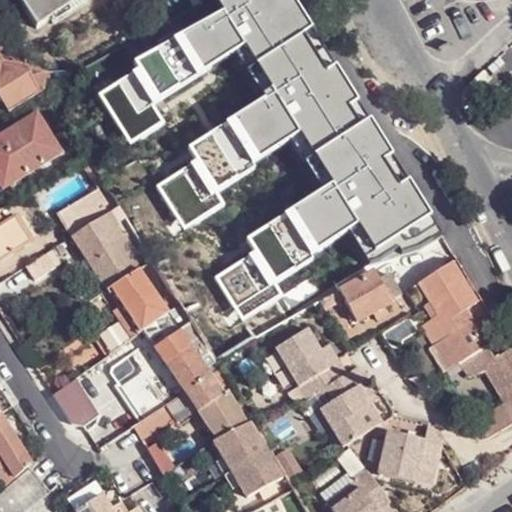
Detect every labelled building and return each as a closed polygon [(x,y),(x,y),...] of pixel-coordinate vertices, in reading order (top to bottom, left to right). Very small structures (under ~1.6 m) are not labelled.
[(17,0),(35,28),(49,19),(79,0),(17,0)] [(79,0),(49,19),(53,24),(85,5),(81,0),(79,0)] [(165,120),(199,101),(184,76),(191,72),(187,67),(182,58),(179,52),(173,44),(134,66),(165,120)] [(47,74),(0,63),(0,99),(8,112),(39,91),(47,74)] [(191,72),(205,98),(209,95),(192,64),(187,67),(191,72)] [(205,98),(191,72),(184,76),(199,101),(205,98)] [(258,122),(262,129),(230,146),(242,169),(265,158),(271,172),(331,142),(323,126),(297,140),(290,128),(309,118),(299,100),(258,122)] [(36,113),(0,136),(0,155),(0,156),(0,155),(0,170),(9,184),(59,152),(36,113)] [(411,190),(382,143),(155,268),(159,274),(172,297),(179,307),(184,316),(257,275),(264,271),(411,190)] [(0,155),(0,156),(0,155),(0,186),(2,189),(9,184),(0,170),(0,155)] [(102,185),(81,199),(56,215),(71,239),(95,223),(102,219),(118,209),(102,185)] [(11,223),(2,208),(0,209),(0,223),(3,228),(11,223)] [(124,219),(118,209),(102,219),(108,228),(124,219)] [(71,239),(86,261),(95,256),(115,287),(138,272),(142,269),(120,234),(114,238),(108,228),(102,219),(95,223),(71,239)] [(0,263),(31,245),(15,221),(11,223),(3,228),(0,223),(0,263)] [(66,255),(60,246),(51,251),(58,262),(62,260),(61,258),(66,255)] [(25,268),(35,282),(60,265),(58,262),(51,251),(25,268)] [(86,261),(107,292),(115,287),(95,256),(86,261)] [(138,272),(146,283),(159,274),(155,268),(152,263),(142,269),(138,272)] [(311,282),(323,303),(339,293),(360,283),(356,275),(348,263),(311,282)] [(476,306),(451,266),(420,285),(419,286),(439,316),(422,326),(437,349),(444,343),(459,366),(473,356),(503,403),(474,421),(476,424),(487,442),(511,426),(511,349),(495,360),(466,313),(476,306)] [(273,303),(280,299),(264,271),(257,275),(273,303)] [(96,336),(110,355),(141,334),(144,332),(154,325),(166,316),(169,314),(161,305),(146,283),(138,272),(115,287),(107,292),(123,316),(96,336)] [(378,284),(373,274),(360,283),(339,293),(357,325),(373,317),(385,310),(392,307),(391,305),(402,300),(400,297),(397,290),(389,277),(378,284)] [(273,303),(257,275),(184,316),(186,317),(195,331),(207,352),(211,358),(216,365),(284,324),(273,303)] [(397,290),(400,297),(406,293),(419,286),(420,285),(417,279),(397,290)] [(273,303),(284,324),(321,304),(323,303),(311,282),(280,299),(273,303)] [(161,305),(169,314),(179,307),(172,297),(161,305)] [(184,316),(179,307),(169,314),(166,316),(172,327),(178,323),(186,317),(184,316)] [(376,321),(388,315),(385,310),(373,317),(376,321)] [(156,352),(164,365),(188,348),(179,335),(183,332),(178,323),(172,327),(166,316),(154,325),(167,344),(157,351),(156,352)] [(183,332),(186,336),(195,331),(186,317),(178,323),(183,332)] [(167,344),(154,325),(144,332),(157,351),(167,344)] [(306,330),(274,351),(305,402),(317,393),(326,407),(319,411),(342,449),(382,424),(370,406),(358,387),(365,384),(355,368),(345,375),(335,357),(326,363),(319,351),(306,330)] [(186,336),(183,332),(179,335),(188,348),(195,358),(207,352),(195,331),(186,336)] [(326,363),(335,357),(328,346),(319,351),(326,363)] [(164,365),(185,395),(210,379),(220,372),(216,365),(211,358),(199,364),(195,358),(188,348),(164,365)] [(210,379),(218,393),(228,386),(220,372),(210,379)] [(210,379),(185,395),(199,415),(221,397),(218,393),(210,379)] [(128,397),(144,423),(164,409),(165,408),(149,384),(140,389),(137,386),(128,391),(131,395),(128,397)] [(370,406),(377,402),(365,384),(358,387),(370,406)] [(246,427),(226,394),(221,397),(199,415),(217,442),(246,427)] [(185,395),(180,398),(194,418),(199,415),(185,395)] [(172,430),(177,427),(165,408),(164,409),(144,423),(136,428),(133,429),(142,443),(168,426),(172,430)] [(0,416),(0,415),(0,454),(16,480),(28,469),(32,467),(0,416)] [(476,424),(467,430),(473,439),(487,442),(476,424)] [(283,481),(248,425),(246,427),(217,442),(214,444),(222,458),(239,487),(247,500),(283,481)] [(435,436),(428,426),(426,435),(424,442),(441,445),(435,436)] [(424,442),(388,434),(385,443),(380,465),(377,476),(431,488),(441,445),(424,442)] [(380,465),(385,443),(373,440),(367,462),(380,465)] [(0,454),(0,478),(6,488),(16,480),(0,454)] [(239,487),(222,458),(214,463),(231,492),(239,487)] [(0,494),(0,511),(27,511),(49,497),(28,469),(16,480),(0,494)] [(365,470),(352,480),(360,490),(331,511),(379,511),(390,504),(365,470)] [(347,474),(319,496),(330,511),(331,511),(360,490),(352,480),(347,474)] [(108,511),(99,498),(77,511),(141,511),(139,508),(133,511),(108,511)]
